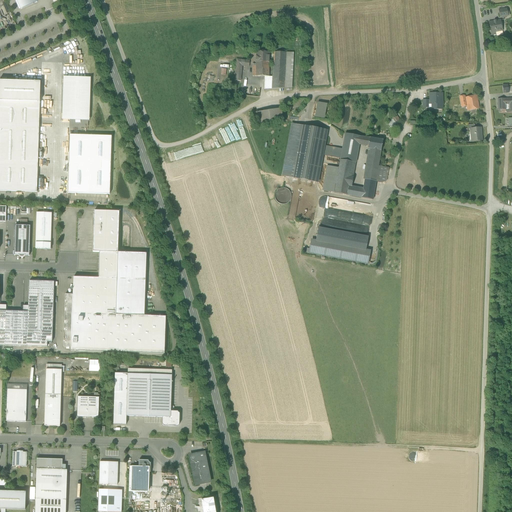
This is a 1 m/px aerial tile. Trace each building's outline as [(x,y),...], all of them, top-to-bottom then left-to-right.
[(37,2),(36,0),(16,0),(21,9),(37,2)] [(499,10),(500,18),(508,16),(507,9),(499,10)] [(489,22),(491,33),(493,33),(496,32),(502,31),(501,20),(489,22)] [(256,66),(269,67),(269,60),(269,52),(256,52),(256,64),(256,66)] [(274,60),(274,67),(286,67),(286,53),(274,52),(274,60)] [(286,53),(286,67),(285,74),(284,88),(292,88),(294,53),(286,53)] [(250,61),(237,59),(235,81),(241,81),(242,66),(249,67),(250,61)] [(269,67),(256,66),(256,76),(266,77),(269,77),(269,67)] [(273,74),(273,77),(272,89),(284,89),(284,88),(285,74),(273,74)] [(62,120),(89,121),(91,78),(64,77),(62,119),(62,120)] [(0,81),(0,191),(37,192),(41,82),(0,81)] [(433,110),(442,110),(442,104),(440,104),(440,100),(441,100),(441,94),(436,94),(436,93),(430,93),(430,100),(427,100),(427,104),(428,104),(433,104),(433,110)] [(467,106),(468,111),(479,109),(477,96),(465,98),(467,106)] [(499,110),(506,110),(506,99),(497,99),(498,110),(499,110)] [(327,104),(317,102),(314,117),(325,119),(327,104)] [(271,122),(271,124),(273,123),(273,121),(282,120),(281,109),(256,113),(258,124),(271,122)] [(282,176),(314,182),(324,130),(292,124),(288,142),(282,176)] [(470,129),(472,142),(482,141),(481,128),(475,128),(470,129)] [(328,131),(324,130),(314,182),(318,183),(324,154),(325,146),(328,131)] [(356,163),(359,145),(360,137),(345,134),(342,150),(341,157),(340,160),(353,162),(356,163)] [(68,193),(110,195),(112,137),(70,135),(68,193)] [(367,146),(367,145),(368,138),(360,137),(359,145),(367,146)] [(368,149),(370,149),(381,151),(383,141),(370,138),(369,145),(368,149)] [(341,157),(342,150),(325,146),(324,154),(341,157)] [(375,187),(376,182),(378,167),(381,155),(369,153),(364,185),(375,187)] [(220,154),(213,156),(215,162),(222,160),(220,154)] [(334,193),(350,196),(351,188),(353,177),(350,177),(353,162),(340,160),(339,168),(334,193)] [(185,166),(186,171),(203,166),(202,161),(196,163),(197,166),(191,168),(190,166),(193,165),(193,164),(185,166)] [(324,191),(334,193),(339,168),(328,166),(324,191)] [(384,168),(378,167),(376,182),(382,183),(384,168)] [(279,204),(282,205),(284,205),(286,204),(288,203),(290,201),(291,199),(291,197),(291,194),(290,192),(289,190),(287,189),(284,188),(282,188),(280,189),(278,190),(276,192),(275,194),(275,196),(275,199),(276,201),(277,203),(279,204)] [(363,190),(351,188),(350,196),(362,198),(363,190)] [(363,189),(363,190),(362,198),(373,200),(374,191),(363,189)] [(93,252),(99,252),(118,253),(119,212),(94,211),(93,252)] [(37,213),(36,243),(51,243),(52,213),(37,213)] [(15,226),(15,246),(30,246),(30,226),(15,226)] [(368,237),(319,228),(316,241),(366,250),(368,237)] [(316,241),(311,240),(311,243),(370,254),(371,251),(366,250),(316,241)] [(307,249),(307,253),(368,264),(370,254),(311,243),(310,249),(307,249)] [(30,256),(30,246),(15,246),(15,251),(13,251),(13,255),(15,255),(14,256),(20,256),(21,257),(22,257),(23,257),(24,257),(24,256),(30,256)] [(116,315),(118,253),(99,252),(99,278),(74,277),(73,295),(65,295),(63,347),(71,348),(71,351),(165,354),(166,317),(151,316),(144,316),(116,315)] [(146,254),(118,253),(116,315),(144,316),(146,254)] [(52,342),(54,289),(29,288),(28,306),(23,306),(23,312),(6,311),(6,305),(0,305),(0,345),(47,347),(47,342),(52,342)] [(101,361),(90,360),(90,371),(101,372),(101,361)] [(62,370),(47,370),(46,395),(61,395),(62,370)] [(115,374),(114,425),(126,425),(126,416),(128,374),(115,374)] [(126,416),(162,417),(171,418),(171,411),(172,375),(128,374),(126,416)] [(6,421),(26,422),(27,390),(7,389),(6,421)] [(46,395),(45,420),(60,420),(61,395),(46,395)] [(77,417),(99,418),(99,398),(78,397),(77,417)] [(178,412),(171,411),(171,418),(162,417),(162,424),(164,426),(176,427),(176,425),(178,423),(179,423),(180,414),(178,412)] [(12,466),(27,467),(27,452),(23,452),(23,451),(17,451),(17,452),(13,452),(12,466)] [(190,456),(196,484),(203,483),(203,484),(210,482),(204,453),(197,454),(197,455),(190,456)] [(37,459),(37,469),(62,470),(63,460),(37,459)] [(129,492),(148,493),(148,472),(151,473),(151,463),(151,464),(148,461),(149,461),(139,460),(139,467),(130,466),(129,492)] [(99,485),(117,485),(118,462),(100,462),(99,485)] [(37,469),(36,500),(66,500),(67,470),(62,470),(37,469)] [(117,490),(99,489),(98,511),(121,511),(122,497),(117,497),(117,490)] [(1,511),(5,511),(6,509),(25,510),(26,492),(0,491),(0,509),(1,509),(1,511)] [(215,511),(213,498),(202,500),(201,500),(203,508),(203,511),(215,511)] [(65,511),(66,500),(36,500),(35,511),(65,511)]
